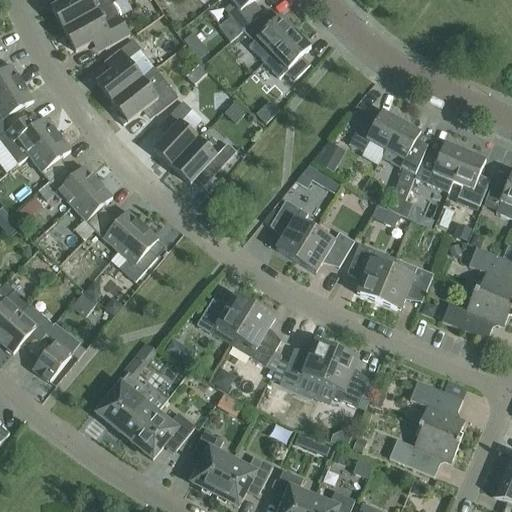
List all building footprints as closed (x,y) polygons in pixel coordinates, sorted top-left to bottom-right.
[(50,11),(62,33),(111,6),(111,5),(105,0),(67,0),(68,1),(50,11)] [(258,0),(228,0),(232,5),(224,11),(240,33),(262,17),(252,4),(258,0)] [(129,38),(111,6),(62,33),(75,54),(92,45),(98,55),(129,38)] [(263,66),(271,57),(294,35),(279,19),(247,50),(263,66)] [(243,34),(252,43),(261,35),(252,26),(243,34)] [(310,51),(294,35),(271,57),(287,72),(283,76),(292,84),(309,68),(301,59),(310,51)] [(104,64),(112,74),(96,86),(111,106),(142,82),(141,81),(127,63),(140,52),(132,43),(104,64)] [(203,48),(192,56),(197,62),(207,55),(203,48)] [(213,54),(200,61),(207,72),(219,65),(213,54)] [(0,99),(22,86),(10,68),(0,74),(0,99)] [(193,88),(205,76),(197,68),(185,79),(193,88)] [(142,82),(111,106),(127,125),(148,108),(156,118),(177,101),(154,71),(141,81),(142,82)] [(22,86),(0,99),(0,139),(26,120),(21,111),(33,104),(22,86)] [(171,170),(197,142),(179,125),(191,113),(182,105),(163,125),(171,133),(153,153),(171,170)] [(367,143),(384,153),(400,125),(381,114),(378,118),(368,113),(349,147),(361,154),(367,143)] [(0,147),(16,168),(28,159),(57,137),(44,120),(38,124),(32,116),(26,120),(0,139),(0,147)] [(400,170),(415,178),(431,141),(400,125),(384,153),(381,160),(400,171),(400,170)] [(48,185),(65,171),(58,162),(70,154),(57,137),(28,159),(40,174),(28,182),(38,195),(49,186),(48,185)] [(315,160),(325,164),(331,144),(322,141),(315,160)] [(447,196),(452,184),(464,155),(431,141),(415,178),(413,182),(447,196)] [(215,159),(197,142),(171,170),(189,187),(208,167),(217,175),(236,155),(227,147),(215,159)] [(464,155),(452,184),(461,188),(457,200),(478,209),(489,182),(479,178),(485,163),(464,155)] [(71,209),(97,185),(83,169),(73,179),(65,171),(48,185),(49,186),(38,195),(46,204),(57,194),(71,209)] [(511,222),(511,174),(507,186),(493,181),(482,208),(495,213),(494,215),(511,222)] [(332,182),(326,192),(333,196),(338,187),(332,182)] [(93,233),(109,218),(101,210),(112,200),(97,185),(71,209),(83,223),(85,225),(93,233)] [(391,199),(386,211),(396,216),(398,218),(406,220),(411,207),(404,204),(391,199)] [(295,264),(314,232),(302,224),(307,216),(285,203),(269,229),(283,238),(275,252),(295,264)] [(376,209),(371,220),(382,225),(387,214),(376,209)] [(1,210),(0,211),(0,229),(8,239),(18,230),(1,210)] [(22,210),(13,218),(21,226),(30,218),(22,210)] [(116,225),(109,218),(93,233),(118,255),(142,228),(126,214),(116,225)] [(83,223),(73,232),(83,243),(93,233),(85,225),(83,223)] [(457,227),(453,238),(466,243),(471,232),(457,227)] [(157,242),(142,228),(118,255),(127,263),(119,272),(128,280),(134,285),(156,260),(148,253),(157,242)] [(333,243),(314,232),(295,264),(315,276),(323,262),(338,271),(353,245),(338,235),(333,243)] [(473,236),(469,246),(480,250),(482,244),(480,239),(473,236)] [(391,270),(395,262),(358,247),(346,275),(362,281),(356,296),(377,305),(392,271),(391,270)] [(459,247),(448,250),(451,259),(461,256),(459,247)] [(511,250),(507,248),(502,260),(511,264),(511,250)] [(511,309),(510,311),(511,312),(511,285),(511,286),(511,285),(511,265),(476,250),(468,269),(485,276),(478,294),(477,296),(511,309)] [(432,277),(395,262),(391,270),(392,271),(377,305),(399,314),(405,299),(421,305),(432,277)] [(0,338),(21,315),(29,306),(6,285),(0,291),(0,338)] [(502,330),(510,311),(511,309),(477,296),(478,294),(475,292),(466,314),(448,306),(441,325),(486,344),(491,331),(489,330),(491,326),(502,330)] [(80,295),(67,310),(80,321),(93,306),(80,295)] [(235,341),(254,309),(234,297),(226,311),(211,302),(196,328),(211,337),(216,329),(235,341)] [(102,310),(113,319),(122,309),(111,300),(102,310)] [(435,308),(424,304),(419,316),(430,320),(435,308)] [(254,309),(235,341),(230,349),(264,370),(280,344),(266,335),(274,321),(254,309)] [(22,346),(31,354),(45,337),(21,315),(0,338),(0,345),(12,356),(22,346)] [(45,337),(31,354),(40,361),(32,372),(49,386),(80,346),(54,326),(45,337)] [(164,354),(187,368),(194,355),(172,341),(164,354)] [(322,387),(337,352),(315,343),(309,358),(293,352),(282,380),(298,387),(302,378),(322,387)] [(143,345),(122,371),(125,374),(132,380),(154,353),(143,345)] [(358,361),(337,352),(322,387),(335,392),(331,400),(356,411),(368,382),(352,376),(358,361)] [(125,374),(92,414),(131,446),(156,415),(166,402),(145,385),(143,388),(125,374)] [(455,445),(456,443),(464,424),(453,420),(455,415),(456,416),(462,403),(460,402),(464,392),(445,384),(441,394),(417,384),(409,403),(426,410),(417,431),(421,432),(421,431),(455,445)] [(210,388),(204,399),(221,410),(228,398),(210,388)] [(169,426),(156,415),(131,446),(152,463),(165,446),(175,453),(194,430),(177,416),(169,426)] [(1,432),(2,431),(2,430),(2,429),(2,428),(2,427),(2,426),(0,425),(0,424),(0,448),(9,438),(1,432)] [(332,437),(329,444),(345,451),(353,435),(347,430),(332,437)] [(459,444),(456,443),(455,445),(421,431),(421,432),(413,450),(396,443),(388,461),(433,480),(438,468),(437,467),(439,462),(450,467),(459,444)] [(213,498),(232,462),(217,455),(222,444),(203,434),(189,460),(200,466),(190,486),(213,498)] [(360,457),(365,443),(355,439),(350,453),(360,457)] [(335,454),(331,464),(343,468),(346,458),(335,454)] [(511,457),(503,479),(511,482),(511,457)] [(247,470),(232,462),(213,498),(237,510),(247,491),(258,496),(272,470),(253,460),(247,470)] [(308,511),(313,499),(297,493),(302,482),(282,474),(271,501),(282,506),(279,511),(308,511)] [(511,511),(511,482),(503,479),(494,500),(505,505),(502,511),(511,511)] [(329,506),(313,499),(308,511),(350,511),(354,503),(334,495),(329,506)]
